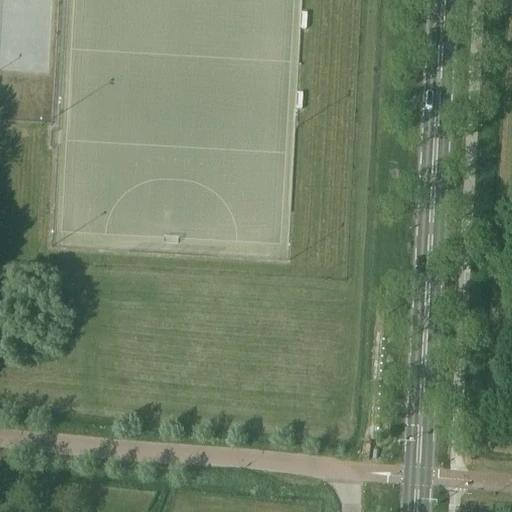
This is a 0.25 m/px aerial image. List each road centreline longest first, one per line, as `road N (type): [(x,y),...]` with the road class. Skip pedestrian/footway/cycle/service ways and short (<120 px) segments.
road 1 (secondary): [(417,511),(443,0)]
road 2 (tertiary): [(348,511),(351,473),(0,439)]
